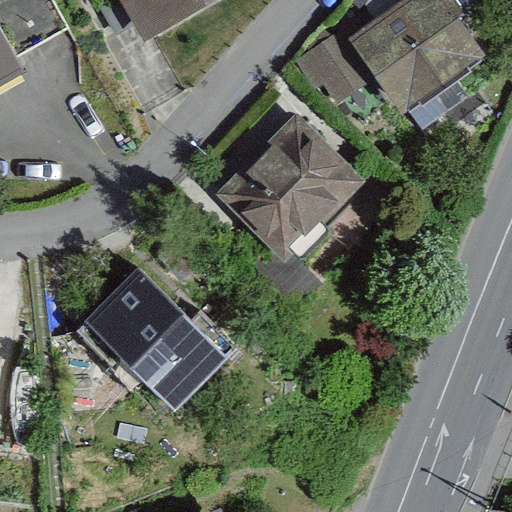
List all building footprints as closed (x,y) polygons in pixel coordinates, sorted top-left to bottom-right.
[(128,0),(163,61),(271,0),(128,0)] [(511,78),(511,77),(455,0),(453,0),(373,59),(431,138),(511,78)] [(0,17),(0,105),(39,83),(0,17)] [(381,201),(306,135),(235,214),(310,281),(381,201)] [(261,369),(164,273),(90,347),(187,443),(261,369)] [(0,455),(24,378),(0,370),(0,455)]
